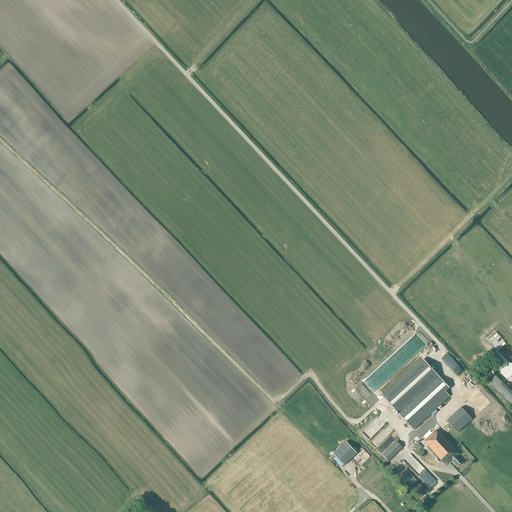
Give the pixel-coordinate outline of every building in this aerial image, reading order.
[(450,388),(424,360),(384,397),(414,430),(450,396),(446,392),(450,388)] [(511,391),(496,376),(489,383),(511,405),(511,391)] [(487,405),(480,394),(474,398),(484,413),(487,411),(488,413),(491,411),(489,408),(491,407),(489,404),(487,405)] [(447,421),(458,433),(472,419),(461,407),(447,421)] [(368,435),(386,417),(381,412),(363,430),(368,435)] [(282,419),(287,429),(294,426),(289,416),(282,419)] [(424,441),(446,465),(447,464),(449,462),(450,463),(453,460),(458,466),(462,463),(457,457),(460,454),(455,449),(456,448),(438,429),(424,441)] [(357,453),(345,441),(333,454),(345,465),(357,453)] [(403,447),(397,441),(383,456),(388,462),(403,447)] [(422,448),(418,443),(414,448),(418,452),(422,448)] [(404,459),(431,485),(436,481),(409,454),(404,459)] [(307,494),(323,511),(330,511),(341,503),(340,499),(343,499),(342,492),(343,491),(344,491),(349,493),(357,485),(330,457),(312,474),(315,477),(316,477),(319,482),(322,482),(320,479),(319,477),(323,477),(323,479),(329,482),(328,485),(322,485),(325,488),(327,487),(330,491),(330,496),(334,497),(330,498),(309,476),(302,483),(307,494)] [(425,484),(420,489),(423,492),(428,487),(425,484)] [(393,491),(391,493),(388,490),(383,494),(389,502),(397,495),(393,491)] [(387,511),(375,497),(359,510),(361,511),(387,511)]
